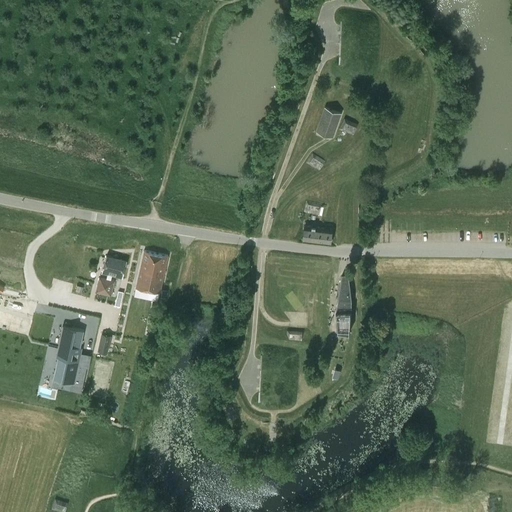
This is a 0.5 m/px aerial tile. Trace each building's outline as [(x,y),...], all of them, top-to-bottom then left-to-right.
[(342,22),(341,32),(341,60),(340,66),(344,67),(345,63),(358,63),(359,29),(345,29),(345,25),(344,22),(342,22)] [(332,136),(340,113),(325,107),(317,131),(332,136)] [(360,127),(348,121),(343,131),(355,137),(360,127)] [(436,146),(423,142),(418,154),(431,159),(436,146)] [(325,163),(314,155),(308,164),(319,172),(325,163)] [(321,205),(308,203),(306,214),(319,216),(321,205)] [(330,244),(332,228),(305,226),(303,241),(330,244)] [(144,251),(136,286),(160,291),(168,256),(144,251)] [(107,255),(102,273),(123,278),(127,260),(107,255)] [(116,280),(100,276),(96,292),(112,296),(116,280)] [(337,297),(335,309),(337,328),(345,330),(346,329),(351,330),(352,298),(349,276),(341,276),(337,297)] [(60,356),(62,357),(58,375),(66,377),(66,380),(79,383),(83,366),(80,366),(83,354),(85,354),(87,347),(85,347),(88,331),(67,326),(60,356)] [(304,333),(290,332),(289,343),(303,344),(304,333)] [(102,334),(98,350),(107,352),(111,336),(102,334)] [(280,357),(264,356),(263,397),(279,397),(280,357)] [(228,411),(235,422),(244,417),(237,405),(230,409),(228,411)] [(66,511),(70,503),(57,498),(53,509),(62,511),(66,511)]
